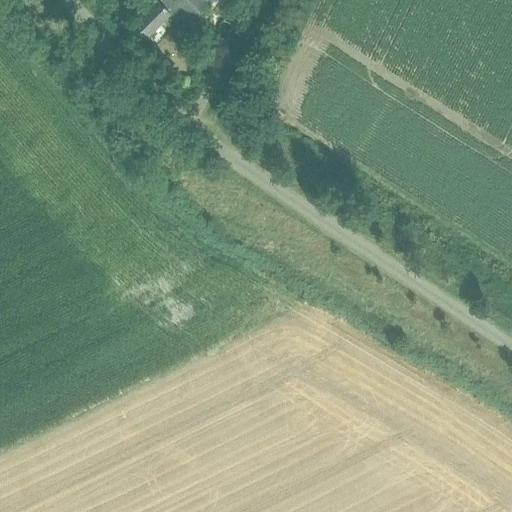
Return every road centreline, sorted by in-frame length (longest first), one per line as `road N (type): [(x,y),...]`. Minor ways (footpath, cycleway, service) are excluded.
road 1 (tertiary): [(511,349),(191,130)]
road 2 (tertiary): [(191,130),(65,0)]
